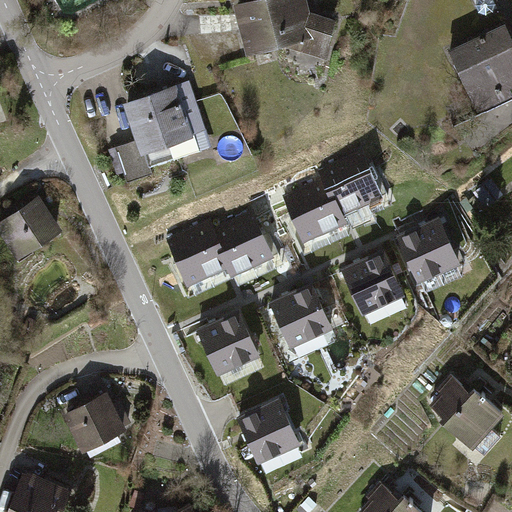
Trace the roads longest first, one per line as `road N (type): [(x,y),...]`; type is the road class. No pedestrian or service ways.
road 1 (residential): [(72,150),(165,350)]
road 2 (unclassified): [(165,350),(60,377),(33,397),(0,468)]
road 3 (residential): [(165,350),(219,473),(248,511)]
road 4 (residential): [(48,94),(154,33),(175,0)]
